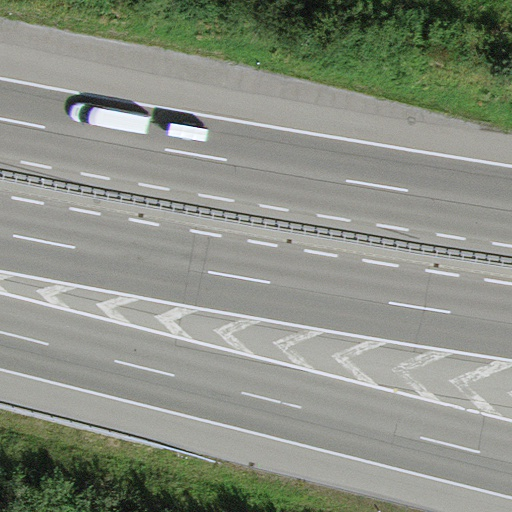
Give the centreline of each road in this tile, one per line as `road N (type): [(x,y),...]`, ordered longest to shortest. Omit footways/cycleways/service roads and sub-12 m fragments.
road 1 (motorway): [(0,331),(511,460)]
road 2 (motorway): [(0,232),(511,320)]
road 3 (motorway): [(511,205),(0,117)]
